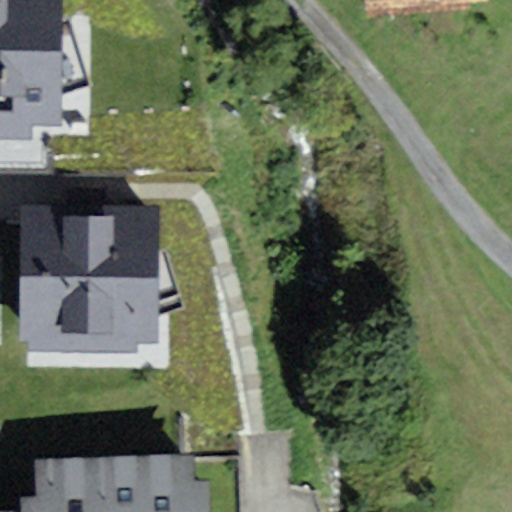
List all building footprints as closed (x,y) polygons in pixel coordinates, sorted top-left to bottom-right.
[(31,120),(60,120),(60,0),(0,0),(0,135),(30,136),(31,120)] [(368,0),(370,12),(486,0),(368,0)] [(22,203),(20,339),(26,339),(25,349),(135,350),(135,341),(156,342),(157,207),(105,206),(105,188),(63,188),(63,203),(22,203)] [(20,510),(0,510),(0,511),(212,511),(211,476),(193,477),(192,452),(36,459),(37,496),(19,496),(20,510)] [(441,480),(436,511),(503,511),(507,489),(441,480)]
